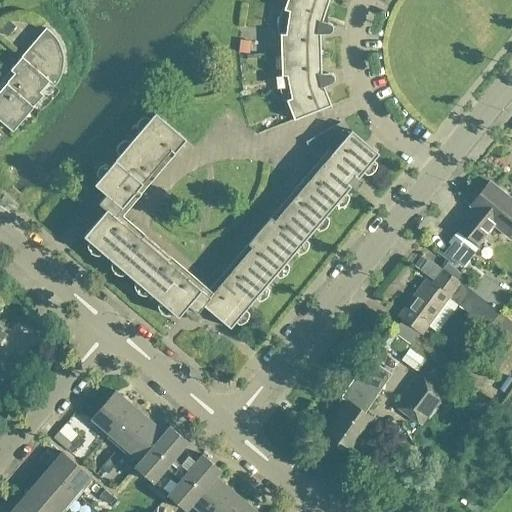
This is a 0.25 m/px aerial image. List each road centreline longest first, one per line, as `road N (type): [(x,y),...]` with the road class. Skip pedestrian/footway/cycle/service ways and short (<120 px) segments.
road 1 (tertiary): [(229,426),(436,169)]
road 2 (residential): [(436,169),(365,104),(349,47),(359,0)]
road 3 (residential): [(0,460),(114,328)]
road 4 (tertiary): [(229,426),(114,328)]
road 5 (tertiary): [(114,328),(0,230)]
road 6 (tertiary): [(327,511),(229,426)]
road 7 (tertiary): [(436,169),(511,74)]
